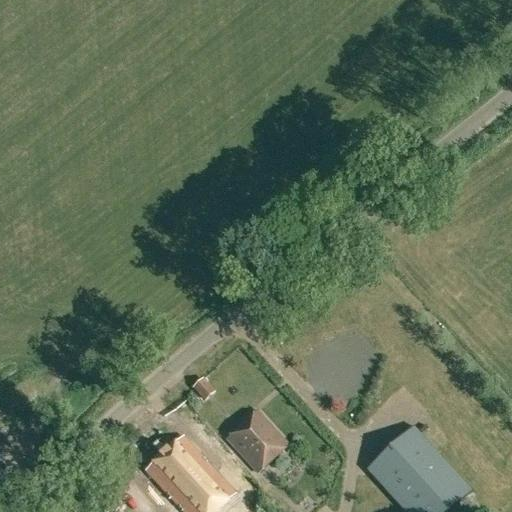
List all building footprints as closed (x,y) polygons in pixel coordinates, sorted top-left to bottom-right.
[(192,391),(204,404),(213,395),(201,382),(192,391)] [(224,441),(254,475),(288,447),(255,411),(224,441)] [(370,468),(410,511),(449,511),(468,495),(411,431),(370,468)] [(145,474),(180,511),(214,511),(232,496),(182,441),(145,474)] [(231,456),(221,465),(237,484),(247,475),(231,456)] [(296,504),(302,511),(319,511),(326,507),(312,490),(296,504)]
